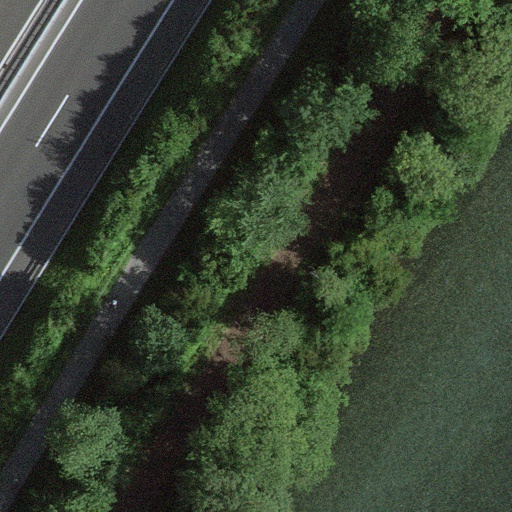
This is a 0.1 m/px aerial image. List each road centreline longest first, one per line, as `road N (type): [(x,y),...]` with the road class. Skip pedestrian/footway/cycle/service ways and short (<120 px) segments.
road 1 (unknown): [(458,0),(133,511)]
road 2 (track): [(320,0),(0,505)]
road 3 (motorway): [(0,219),(134,0)]
